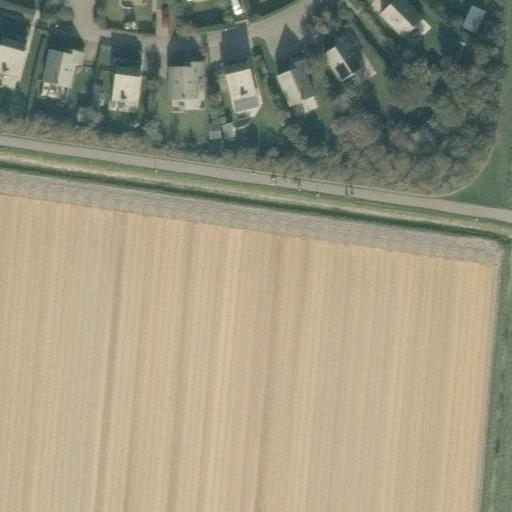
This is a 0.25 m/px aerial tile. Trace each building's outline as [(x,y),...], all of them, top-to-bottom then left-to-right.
[(405,2),(406,0),(395,0),(381,14),(402,37),(408,31),(409,32),(413,28),(412,27),(421,18),(405,2)] [(350,48),(355,44),(348,33),(339,39),(341,44),(324,55),(340,81),(347,77),(348,78),(353,75),(352,73),(362,67),(350,48)] [(17,77),(27,41),(1,34),(0,38),(0,44),(0,45),(0,71),(2,73),(2,74),(5,75),(5,73),(17,77)] [(81,66),(83,53),(72,51),(71,56),(50,51),(44,81),(52,83),(51,84),(57,86),(58,84),(69,87),(74,65),(81,66)] [(244,97),(255,94),(246,58),(220,64),(223,74),(225,74),(232,100),(241,98),(241,99),(244,98),(244,97)] [(304,74),(311,71),(305,59),(295,64),(297,68),(277,77),(289,105),(297,102),(298,103),(303,101),(303,100),(313,95),(304,74)] [(135,103),(140,66),(114,62),(113,73),(115,73),(111,100),(120,101),(120,102),(124,103),(124,101),(135,103)] [(196,76),(203,76),(203,63),(191,63),(191,68),(170,68),(170,99),(178,99),(178,100),(184,100),(184,99),(196,99),(196,76)]
